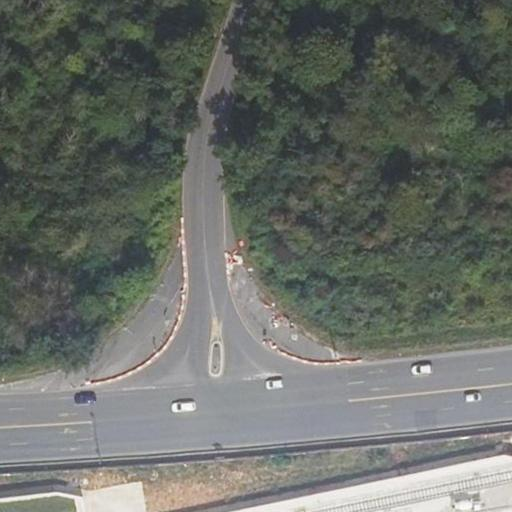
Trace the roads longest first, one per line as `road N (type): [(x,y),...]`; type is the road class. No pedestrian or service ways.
road 1 (unclassified): [(240,0),(197,161),(212,277)]
road 2 (primary): [(511,363),(265,386)]
road 3 (primary): [(289,419),(511,399)]
road 4 (primary): [(0,442),(192,428)]
road 5 (primary): [(191,391),(0,406)]
road 6 (unclassified): [(265,386),(236,350),(212,277)]
